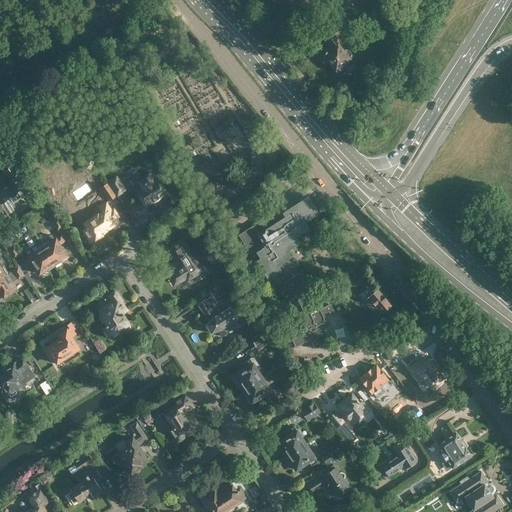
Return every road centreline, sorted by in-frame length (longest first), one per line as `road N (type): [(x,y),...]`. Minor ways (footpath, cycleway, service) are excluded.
road 1 (residential): [(425,311),(176,0)]
road 2 (secondary): [(189,0),(377,211)]
road 3 (residential): [(241,436),(425,311)]
road 4 (secondary): [(361,165),(221,0)]
road 5 (residential): [(241,436),(121,256)]
road 6 (primary): [(377,211),(511,325)]
road 7 (motorway): [(410,179),(478,70),(511,43)]
road 8 (motorway): [(504,0),(417,136)]
road 9 (residential): [(511,429),(425,311)]
road 10 (residential): [(0,334),(121,256)]
road 11 (residential): [(121,511),(241,436)]
road 12 (primary): [(511,304),(419,219)]
